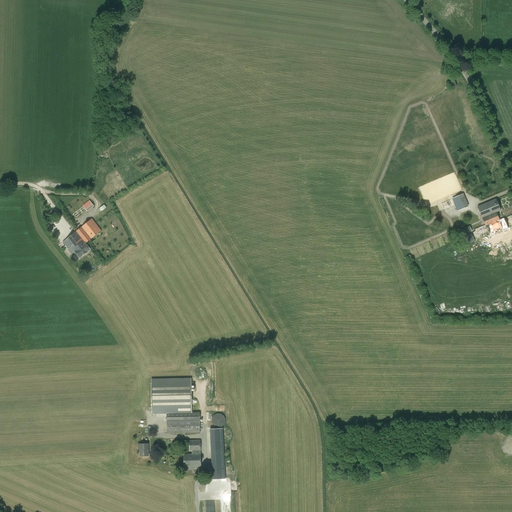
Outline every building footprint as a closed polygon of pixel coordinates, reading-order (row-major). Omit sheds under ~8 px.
[(496,212),(501,210),(496,199),(477,207),(490,236),(508,229),(503,218),(499,220),(496,212)] [(87,212),(94,206),(89,200),(82,206),(86,210),(87,212)] [(104,205),(99,208),(106,216),(110,212),(104,205)] [(77,232),(86,243),(101,231),(92,219),(76,231),(77,232)] [(86,243),(77,232),(76,231),(65,240),(80,258),(91,249),(86,243)] [(192,412),(191,402),(193,402),(193,400),(191,400),(191,379),(151,380),(152,413),(167,413),(192,412)] [(167,420),(200,420),(200,412),(192,412),(167,413),(167,420)] [(225,423),(225,420),(225,418),(224,416),(222,414),(220,414),(217,414),(215,414),(213,416),(212,418),(212,420),(212,423),(213,425),(215,426),(217,427),(220,427),(222,426),(224,425),(225,423)] [(167,420),(167,432),(200,432),(200,420),(167,420)] [(172,440),(159,440),(159,450),(172,449),(172,440)] [(192,451),(192,454),(184,454),(184,467),(201,466),(201,454),(201,440),(189,440),(189,451),(192,451)] [(140,456),(149,456),(148,444),(138,444),(138,449),(140,449),(140,456)] [(226,468),(225,450),(213,451),(213,469),(226,468)] [(203,488),(231,487),(231,477),(213,478),(213,481),(203,481),(203,488)]
